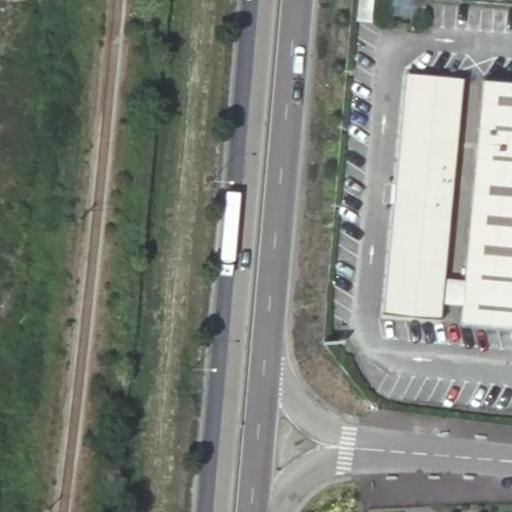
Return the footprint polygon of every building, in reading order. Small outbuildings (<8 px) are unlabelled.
[(370,1),(358,0),(355,0),(354,26),(368,27),(370,1)] [(443,283),(461,76),(405,73),(383,318),(439,324),(441,308),(443,283)] [(511,331),(511,80),(483,79),(465,285),(463,310),(462,327),(511,331)] [(453,190),(452,215),(467,216),(469,191),(453,190)] [(465,285),(443,283),(441,308),(463,310),(465,285)]
